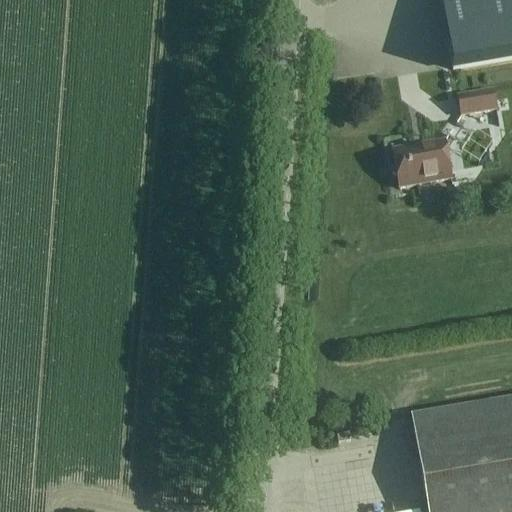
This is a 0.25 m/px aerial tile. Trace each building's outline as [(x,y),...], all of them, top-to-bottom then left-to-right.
[(511,0),(438,0),(451,71),(511,60),(511,0)] [(457,99),(461,119),(496,113),(493,93),(457,99)] [(426,153),(393,158),(394,165),(391,168),(393,178),(397,179),(399,191),(451,182),(444,144),(425,147),(426,153)] [(415,454),(511,437),(511,405),(410,423),(415,454)] [(337,438),(338,446),(350,444),(348,436),(337,438)] [(425,511),(500,511),(511,510),(511,437),(415,454),(425,511)]
